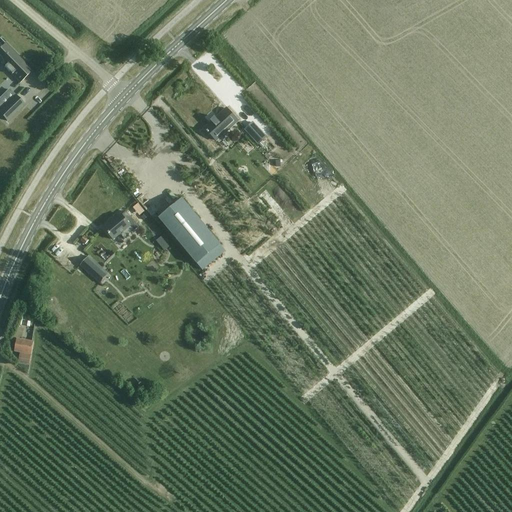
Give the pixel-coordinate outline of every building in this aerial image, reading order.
[(4,67),(20,83),(32,71),(5,44),(0,48),(0,54),(7,64),(4,67)] [(23,99),(9,84),(0,92),(0,108),(6,115),(23,99)] [(216,141),(238,121),(226,109),(205,128),(216,141)] [(261,142),(266,138),(252,123),(245,130),(259,144),(261,142)] [(186,204),(162,223),(201,270),(225,251),(186,204)] [(131,227),(121,214),(104,228),(114,241),(121,235),(125,239),(134,231),(130,227),(131,227)] [(85,245),(89,241),(82,234),(78,238),(85,245)] [(161,237),(156,241),(164,251),(169,247),(161,237)] [(101,271),(87,258),(80,266),(99,283),(106,275),(101,271)] [(31,355),(34,342),(17,339),(15,352),(31,355)] [(29,366),(31,355),(20,353),(18,364),(29,366)]
